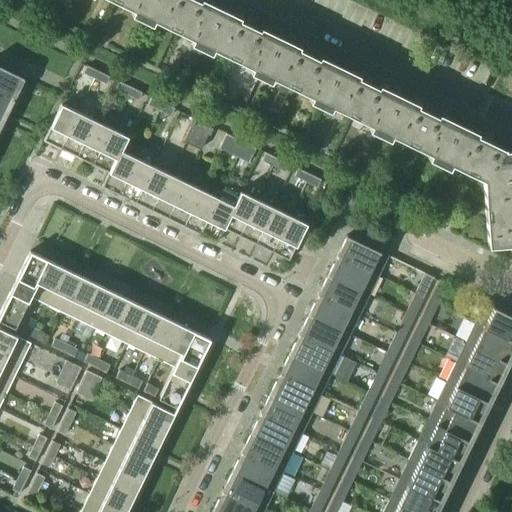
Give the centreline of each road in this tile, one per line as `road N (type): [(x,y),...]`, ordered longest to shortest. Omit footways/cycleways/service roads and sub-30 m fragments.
road 1 (residential): [(181,511),(275,317),(278,298),(269,283),(41,178),(0,248)]
road 2 (residential): [(511,120),(265,0)]
road 3 (residential): [(458,511),(511,400)]
